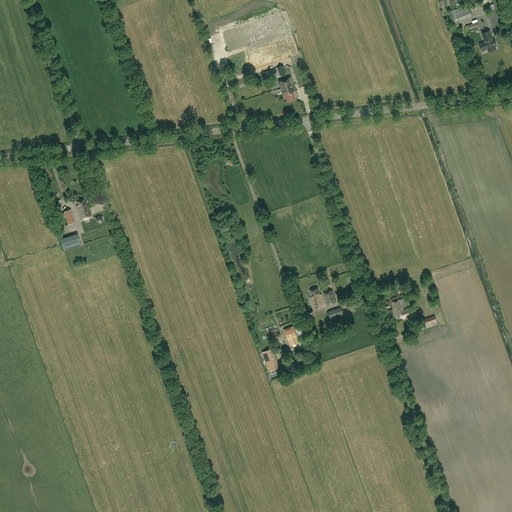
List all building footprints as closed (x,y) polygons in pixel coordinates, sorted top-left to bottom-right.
[(468,5),(448,12),(455,31),(460,29),(457,21),(472,16),(468,5)] [(500,17),(506,15),(504,8),(498,11),(500,17)] [(503,30),(495,10),(487,13),(495,34),(503,30)] [(255,28),(237,34),(239,41),(257,36),(255,28)] [(490,30),(486,32),(493,51),(497,49),(496,46),(497,46),(494,38),(493,39),(490,30)] [(493,51),(486,32),(481,33),(484,42),(479,44),(481,51),(487,49),(488,52),(493,51)] [(260,53),(255,54),(257,59),(273,54),(270,46),(259,50),(260,53)] [(249,53),(238,56),(241,64),(257,59),(255,54),(250,56),(249,53)] [(286,73),(283,65),(277,67),(280,76),(286,73)] [(291,76),(278,81),(283,95),(284,95),(287,102),(294,99),(292,92),(296,91),(291,76)] [(84,199),(76,201),(78,206),(76,206),(81,220),(91,217),(88,205),(86,206),(84,199)] [(59,204),(53,206),(55,214),(61,212),(59,204)] [(74,222),(70,209),(64,211),(68,224),(74,222)] [(77,234),(60,239),(63,251),(81,246),(77,234)] [(107,238),(101,240),(102,242),(98,244),(103,258),(115,255),(110,240),(108,240),(107,238)] [(318,288),(310,291),(312,297),(311,298),(315,309),(325,305),(321,295),(320,295),(318,288)] [(331,290),(323,293),(328,305),(336,302),(331,290)] [(411,307),(404,309),(400,299),(392,302),(397,318),(400,317),(402,317),(403,319),(408,317),(415,314),(414,309),(412,310),(411,307)] [(328,311),(331,321),(344,316),(341,307),(328,311)] [(425,324),(436,321),(435,316),(423,320),(425,324)] [(293,327),(284,330),(285,335),(286,334),(290,346),(298,343),(294,332),(295,331),(293,327)] [(273,348),(262,352),(269,371),(280,368),(273,348)]
